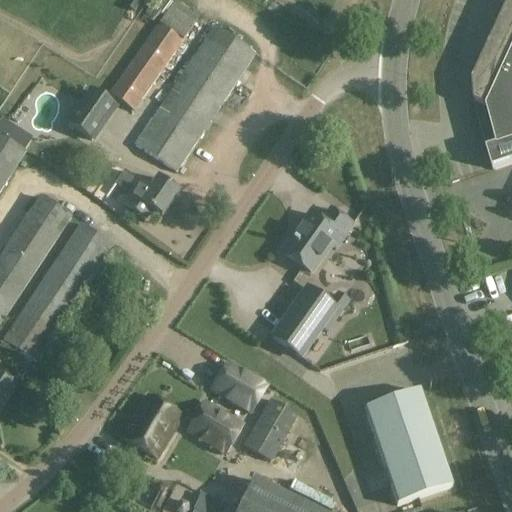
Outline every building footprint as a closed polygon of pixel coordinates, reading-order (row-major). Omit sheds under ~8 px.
[(154,84),(158,78),(182,43),(199,20),(175,3),(173,5),(165,0),(157,0),(146,17),(158,25),(157,26),(109,96),(134,113),(154,84)] [(511,0),(510,0),(490,45),(473,83),(475,104),(487,110),(497,148),(487,151),(493,171),(511,164),(511,0)] [(184,73),(171,93),(135,147),(176,175),(255,56),(214,28),(184,73)] [(114,109),(91,92),(67,126),(90,142),(114,109)] [(0,193),(25,154),(0,139),(0,193)] [(151,191),(124,172),(114,186),(126,195),(120,205),(144,222),(151,212),(161,219),(178,194),(158,180),(151,191)] [(0,326),(71,220),(41,200),(0,262),(0,326)] [(352,228),(329,211),(320,223),(310,216),(298,233),(299,234),(283,257),(309,276),(337,237),(343,241),(352,228)] [(112,247),(80,226),(4,343),(35,364),(112,247)] [(327,307),(305,292),(270,340),(298,360),(330,315),(337,320),(346,308),(333,298),(327,307)] [(267,388),(228,365),(211,392),(250,415),(267,388)] [(0,410),(14,388),(0,379),(0,410)] [(180,418),(145,398),(120,439),(119,442),(154,462),(180,418)] [(453,491),(423,401),(367,420),(398,509),(453,491)] [(295,418),(269,402),(242,449),(268,464),(295,418)] [(241,428),(202,404),(185,433),(224,457),(241,428)] [(299,480),(316,485),(322,461),(306,456),(299,480)] [(225,511),(235,484),(226,481),(228,473),(211,467),(194,511),(225,511)] [(312,511),(254,483),(239,511),(312,511)] [(181,501),(174,506),(174,511),(188,511),(188,505),(181,501)]
